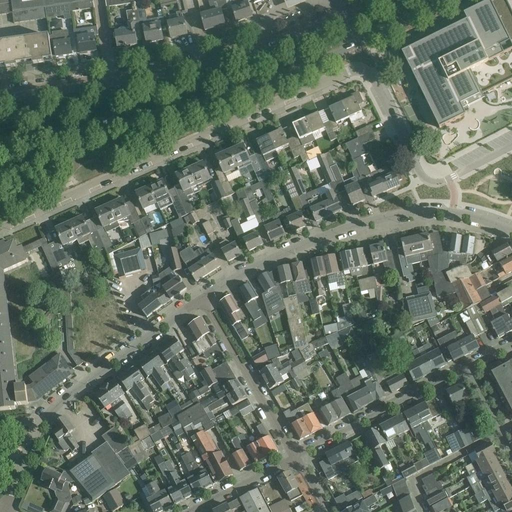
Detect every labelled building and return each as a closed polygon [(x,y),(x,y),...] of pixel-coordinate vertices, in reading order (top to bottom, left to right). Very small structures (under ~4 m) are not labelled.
[(64,5),(64,6),(69,5),(93,1),(91,1),(90,0),(11,0),(12,3),(13,13),(17,12),(22,12),(28,11),(39,9),(44,8),(52,7),(64,5)] [(159,0),(161,6),(177,3),(179,13),(175,13),(177,21),(168,23),(172,39),(187,35),(182,12),(187,11),(184,0),(159,0)] [(228,9),(225,0),(216,0),(208,2),(211,13),(201,15),(205,31),(213,29),(213,28),(218,26),(219,27),(225,26),(221,11),(228,9)] [(252,17),(246,0),(229,0),(237,22),(252,17)] [(463,110),(469,107),(466,102),(511,79),(511,12),(506,0),(494,0),(491,2),(491,1),(464,14),(467,20),(402,52),(440,129),(466,116),(463,110)] [(93,1),(69,5),(70,12),(94,9),(93,1)] [(69,5),(64,6),(63,6),(65,20),(71,19),(70,12),(69,5)] [(146,9),(136,10),(138,22),(138,23),(147,21),(146,9)] [(164,24),(163,17),(157,18),(158,21),(143,24),(147,44),(163,41),(160,25),(164,24)] [(136,37),(140,37),(138,23),(138,22),(128,23),(129,30),(115,32),(115,34),(114,34),(114,39),(116,38),(117,48),(118,48),(118,47),(130,45),(130,46),(137,45),(136,37)] [(98,35),(97,27),(74,31),(75,39),(78,38),(81,54),(96,51),(94,36),(98,35)] [(49,37),(52,58),(72,55),(70,41),(68,41),(67,31),(53,33),(53,36),(49,37)] [(49,36),(24,39),(27,63),(52,60),(52,58),(49,37),(49,36)] [(24,39),(0,42),(0,53),(2,67),(27,63),(24,39)] [(341,101),(349,118),(355,116),(357,121),(364,118),(358,105),(363,103),(358,92),(347,97),(347,98),(341,101)] [(334,119),(328,122),(333,132),(339,129),(337,124),(349,118),(341,101),(335,103),(336,105),(329,108),(334,119)] [(374,108),(367,112),(374,125),(381,121),(374,108)] [(304,117),(312,135),(325,129),(327,134),(333,148),(339,145),(333,132),(328,122),(323,124),(318,113),(312,116),(311,114),(304,117)] [(312,135),(304,117),(298,120),(299,122),(293,125),(298,136),(292,138),(300,156),(303,163),(309,160),(302,146),(300,140),(312,135)] [(355,132),(358,139),(372,132),(370,126),(355,132)] [(268,134),(269,136),(276,151),(289,145),(295,158),(300,156),(292,138),(287,141),(282,130),(275,133),(274,131),(268,134)] [(346,145),(353,161),(359,158),(366,155),(362,145),(375,139),(372,132),(358,139),(346,145)] [(255,155),(257,158),(263,171),(266,179),(273,177),(266,162),(278,157),(276,151),(269,136),(268,134),(262,136),(263,138),(256,141),(261,152),(255,155)] [(230,153),(236,166),(242,164),(244,168),(251,164),(259,182),(266,179),(263,171),(257,158),(250,161),(243,145),(237,148),(237,149),(230,153)] [(230,153),(223,155),(223,154),(216,157),(224,174),(217,177),(220,184),(227,197),(234,194),(226,178),(232,175),(231,171),(237,168),(236,166),(230,153)] [(328,185),(336,182),(330,168),(324,154),(316,158),(328,185)] [(364,169),(359,158),(353,161),(357,172),(364,169)] [(190,171),(197,186),(211,180),(203,163),(196,166),(197,167),(190,171)] [(336,165),(330,168),(336,182),(336,183),(343,180),(336,165)] [(398,182),(402,180),(398,172),(394,174),(390,166),(377,172),(381,180),(386,192),(400,186),(398,182)] [(288,171),(299,197),(307,194),(296,168),(288,171)] [(197,186),(190,171),(183,173),(183,172),(176,175),(181,186),(174,189),(186,216),(195,212),(188,197),(194,194),(191,189),(197,186)] [(386,192),(381,180),(377,172),(364,177),(368,186),(373,198),(386,192)] [(365,201),(355,178),(343,183),(346,188),(345,189),(353,206),(365,201)] [(250,187),(244,190),(255,216),(261,213),(253,195),(255,194),(255,192),(254,192),(262,189),(267,202),(273,199),(266,181),(265,180),(259,183),(250,187)] [(179,219),(182,217),(186,216),(174,189),(168,192),(163,181),(156,184),(157,185),(150,188),(156,202),(160,210),(173,205),(178,217),(179,219)] [(219,201),(227,197),(220,184),(214,187),(219,201)] [(156,202),(150,188),(143,192),(143,190),(136,193),(144,210),(151,207),(151,205),(156,202)] [(247,220),(255,216),(244,190),(236,194),(247,220)] [(329,217),(342,211),(336,198),(336,199),(332,191),(320,197),(323,204),(329,217)] [(308,202),(311,210),(316,222),(329,217),(323,204),(320,197),(308,202)] [(117,203),(110,206),(116,220),(118,223),(131,221),(130,216),(123,199),(116,202),(117,203)] [(219,201),(207,205),(210,212),(221,207),(219,201)] [(110,206),(103,210),(102,208),(96,211),(104,228),(106,233),(107,233),(119,227),(116,220),(110,206)] [(284,212),(280,214),(283,221),(283,222),(286,229),(290,227),(293,232),(307,226),(303,217),(301,213),(293,216),(289,208),(283,211),(284,212)] [(199,222),(195,213),(184,219),(186,224),(190,222),(192,226),(193,225),(199,222)] [(265,219),(262,220),(264,225),(266,228),(265,229),(267,232),(271,242),(285,236),(279,223),(283,221),(280,214),(280,213),(268,219),(268,218),(265,219)] [(108,255),(97,231),(90,234),(83,217),(76,220),(77,221),(70,225),(76,238),(79,245),(89,241),(95,254),(105,249),(108,255)] [(140,220),(145,231),(153,228),(150,223),(153,222),(152,219),(149,221),(148,217),(140,220)] [(183,218),(182,217),(179,219),(169,223),(173,230),(184,225),(181,218),(183,218)] [(231,227),(228,219),(222,221),(226,229),(231,227)] [(244,234),(237,220),(231,223),(240,242),(244,240),(249,252),(263,245),(255,229),(244,234)] [(215,232),(209,221),(202,225),(206,232),(208,236),(215,232)] [(62,243),(49,249),(50,250),(51,253),(52,256),(53,258),(55,261),(56,264),(57,267),(58,269),(72,265),(65,250),(73,247),(70,241),(76,238),(70,225),(63,228),(62,226),(56,229),(62,243)] [(108,255),(115,252),(107,233),(106,233),(104,228),(97,231),(108,255)] [(167,230),(149,235),(152,247),(160,245),(159,241),(169,238),(167,230)] [(456,293),(452,283),(449,271),(446,272),(439,272),(439,255),(443,253),(441,243),(431,245),(428,234),(415,237),(419,255),(426,253),(437,299),(439,298),(439,299),(453,296),(452,294),(456,293)] [(446,272),(449,271),(449,270),(450,260),(461,261),(464,238),(451,236),(449,246),(449,258),(445,258),(444,254),(443,255),(443,253),(439,255),(439,272),(446,272)] [(419,255),(415,237),(401,241),(404,252),(398,253),(404,277),(408,277),(408,279),(409,283),(415,282),(416,282),(414,276),(410,257),(419,255)] [(45,238),(36,242),(39,248),(42,247),(45,238)] [(464,238),(461,261),(460,265),(467,266),(468,255),(474,256),(474,254),(476,254),(483,249),(485,242),(476,240),(464,238)] [(228,248),(225,241),(219,244),(223,251),(222,251),(228,262),(241,256),(235,244),(228,248)] [(386,256),(383,242),(374,244),(375,247),(370,248),(374,265),(383,263),(385,268),(386,276),(396,274),(392,255),(386,256)] [(14,244),(0,250),(0,411),(15,410),(15,406),(28,404),(28,402),(36,401),(43,396),(34,384),(29,387),(16,388),(3,273),(28,262),(24,255),(22,249),(17,251),(14,244)] [(494,266),(499,263),(511,255),(511,253),(507,245),(504,244),(491,251),(486,256),(482,261),(483,263),(490,259),(494,266)] [(196,282),(208,275),(196,257),(195,253),(194,253),(190,247),(180,254),(181,258),(185,264),(196,282)] [(179,259),(176,248),(167,251),(172,272),(182,270),(179,259)] [(202,248),(195,253),(196,257),(208,275),(220,267),(213,256),(212,257),(208,250),(204,252),(202,248)] [(147,271),(141,249),(114,257),(120,279),(147,271)] [(364,249),(351,252),(357,278),(362,276),(360,268),(368,266),(364,249)] [(357,278),(351,252),(338,255),(342,272),(350,271),(352,278),(356,276),(357,278)] [(511,255),(499,263),(503,270),(496,274),(498,277),(511,270),(511,269),(511,255)] [(343,273),(342,273),(339,274),(338,266),(335,256),(323,259),(327,276),(329,285),(337,283),(337,287),(345,286),(345,285),(343,273)] [(326,338),(332,336),(318,278),(320,278),(326,277),(327,276),(323,259),(320,260),(310,262),(312,272),(314,279),(313,280),(316,292),(314,292),(316,299),(316,300),(318,310),(319,314),(326,338)] [(291,266),(294,283),(298,296),(300,297),(304,296),(305,294),(311,293),(310,286),(306,271),(304,272),(302,264),(291,266)] [(449,270),(449,271),(452,283),(469,279),(472,277),(467,266),(460,265),(460,266),(460,267),(449,270)] [(317,355),(315,350),(316,350),(313,344),(308,345),(297,296),(298,296),(294,283),(291,266),(277,270),(279,279),(280,284),(285,283),(288,299),(283,300),(295,351),(299,350),(303,358),(305,361),(317,355)] [(163,288),(171,300),(187,289),(179,278),(171,283),(163,273),(160,275),(163,288)] [(268,273),(257,280),(265,293),(262,295),(269,318),(271,317),(276,314),(272,305),(279,301),(275,295),(273,296),(270,291),(276,287),(268,273)] [(469,279),(452,283),(456,293),(464,311),(466,310),(466,311),(467,311),(479,305),(491,300),(495,308),(501,305),(502,304),(497,295),(492,298),(485,286),(490,284),(489,280),(483,283),(479,274),(472,277),(469,279)] [(161,283),(159,276),(152,277),(153,281),(154,285),(161,283)] [(375,277),(358,281),(361,293),(375,290),(378,289),(375,277)] [(429,294),(426,282),(420,283),(423,295),(403,300),(408,324),(426,320),(430,328),(431,328),(436,325),(439,324),(430,293),(429,294)] [(250,284),(239,291),(247,304),(244,305),(258,328),(267,322),(263,316),(260,317),(257,312),(259,310),(253,300),(258,297),(250,284)] [(147,318),(162,306),(154,295),(153,288),(141,296),(145,301),(138,307),(147,318)] [(163,288),(154,295),(162,306),(163,306),(171,300),(163,288)] [(497,295),(502,304),(507,301),(511,298),(511,288),(497,295)] [(248,337),(243,329),(234,313),(239,311),(231,296),(220,304),(241,341),(242,341),(242,340),(248,337)] [(312,316),(319,314),(316,300),(309,301),(312,316)] [(467,311),(476,329),(479,336),(487,332),(477,312),(482,309),(485,313),(489,311),(495,322),(491,324),(494,331),(499,339),(509,333),(501,319),(495,308),(491,300),(479,305),(467,311)] [(354,326),(349,305),(342,306),(346,322),(338,324),(339,332),(354,326)] [(509,333),(511,331),(511,313),(507,316),(502,308),(501,305),(495,308),(501,319),(509,333)] [(367,321),(365,311),(356,314),(358,323),(365,322),(367,321)] [(476,329),(467,311),(466,311),(471,321),(465,324),(472,337),(465,341),(461,333),(456,335),(466,356),(479,349),(474,338),(479,336),(476,329)] [(381,316),(367,322),(369,328),(383,323),(381,316)] [(216,344),(200,318),(188,328),(196,341),(192,343),(199,354),(216,344)] [(264,341),(274,335),(270,327),(263,330),(261,326),(257,328),(264,341)] [(415,332),(413,327),(402,332),(407,342),(407,341),(405,337),(415,332)] [(356,338),(351,328),(339,334),(343,344),(356,338)] [(396,347),(407,342),(402,332),(397,334),(391,337),(396,347)] [(454,362),(466,356),(456,335),(455,332),(437,342),(448,363),(453,360),(454,362)] [(332,336),(326,338),(325,339),(329,345),(341,340),(337,333),(337,334),(332,336)] [(63,334),(54,334),(55,343),(64,342),(63,334)] [(174,337),(167,343),(186,369),(185,370),(190,377),(195,374),(190,366),(181,353),(184,351),(174,337)] [(325,339),(324,339),(313,344),(316,350),(329,345),(325,339)] [(178,368),(181,373),(188,382),(191,380),(185,370),(186,369),(167,343),(158,349),(164,358),(167,363),(172,360),(172,361),(170,362),(170,365),(174,370),(176,370),(178,368)] [(422,345),(427,356),(435,372),(446,366),(438,350),(431,353),(430,351),(431,351),(428,345),(425,346),(424,344),(422,345)] [(276,345),(264,349),(268,361),(280,357),(276,345)] [(416,361),(424,377),(435,372),(427,356),(421,359),(420,356),(417,350),(418,350),(416,346),(412,348),(413,350),(411,351),(416,361)] [(295,351),(291,353),(296,362),(302,358),(303,358),(299,350),(295,351)] [(169,388),(173,394),(175,398),(179,395),(170,381),(161,368),(164,365),(155,352),(147,358),(166,384),(169,388)] [(256,367),(268,360),(264,352),(252,359),(256,367)] [(34,384),(43,396),(74,372),(60,354),(29,377),(34,384)] [(366,359),(378,383),(380,385),(386,382),(387,384),(392,394),(408,385),(403,377),(401,371),(385,379),(380,369),(382,368),(376,355),(366,359)] [(414,383),(424,377),(416,361),(410,364),(409,362),(409,361),(406,356),(403,357),(402,355),(400,356),(414,383)] [(163,392),(169,388),(166,384),(147,358),(138,364),(144,372),(148,377),(152,374),(162,387),(160,388),(163,392)] [(268,360),(256,367),(265,381),(291,367),(290,366),(302,359),(302,358),(296,362),(293,363),(292,361),(288,363),(281,367),(277,359),(276,359),(271,361),(269,362),(268,360)] [(290,366),(291,367),(296,375),(308,368),(302,359),(290,366)] [(380,385),(366,359),(363,361),(367,369),(364,370),(368,378),(363,380),(366,385),(374,403),(385,397),(379,385),(380,385)] [(511,369),(508,362),(488,373),(493,383),(496,382),(498,387),(496,388),(502,399),(504,398),(507,403),(505,404),(510,415),(511,414),(511,369)] [(219,383),(234,376),(227,363),(212,371),(210,368),(200,374),(209,388),(219,383)] [(135,366),(127,372),(146,398),(150,395),(141,382),(144,379),(135,366)] [(296,375),(291,367),(265,381),(270,390),(284,382),(281,377),(289,373),(293,380),(291,381),(297,378),(295,375),(296,375)] [(146,398),(127,372),(118,378),(128,392),(132,388),(142,401),(143,404),(141,405),(146,413),(151,409),(149,404),(145,399),(146,399),(146,398)] [(364,408),(350,382),(349,382),(345,374),(336,379),(340,387),(339,389),(344,399),(345,399),(353,414),(364,408)] [(234,376),(219,383),(224,391),(201,404),(204,409),(242,390),(234,376)] [(374,403),(366,385),(363,380),(361,377),(350,382),(364,408),(374,403)] [(297,378),(291,381),(296,390),(302,387),(297,378)] [(105,388),(122,411),(127,419),(132,415),(123,401),(122,402),(119,398),(124,395),(114,381),(105,388)] [(472,404),(462,385),(447,392),(452,401),(453,404),(463,399),(467,407),(472,404)] [(105,388),(95,395),(105,409),(110,405),(113,409),(122,422),(127,419),(122,411),(105,388)] [(344,399),(339,389),(333,392),(338,402),(331,406),(339,420),(351,415),(343,399),(344,399)] [(193,404),(195,407),(200,404),(197,398),(201,396),(199,393),(197,390),(189,395),(193,404)] [(247,399),(242,390),(204,409),(207,415),(224,407),(230,403),(233,407),(247,399)] [(146,398),(146,399),(149,404),(154,401),(150,396),(150,395),(146,398)] [(431,429),(437,426),(437,424),(444,420),(441,415),(438,408),(434,399),(414,409),(426,433),(429,432),(432,430),(431,429)] [(194,407),(190,401),(180,407),(184,412),(194,407)] [(232,417),(240,412),(251,406),(248,401),(229,411),(232,417)] [(204,409),(201,404),(200,404),(195,407),(177,417),(179,421),(190,440),(193,438),(205,462),(204,462),(208,469),(209,468),(212,475),(214,474),(218,483),(233,475),(220,451),(219,451),(218,449),(217,449),(208,432),(215,428),(210,421),(204,409)] [(302,420),(311,435),(322,429),(315,414),(314,414),(308,404),(297,409),(302,420)] [(331,406),(325,409),(323,405),(317,408),(328,426),(339,420),(333,409),(332,407),(331,406)] [(251,406),(240,412),(242,417),(254,411),(251,406)] [(291,413),(289,409),(283,413),(299,441),(311,435),(302,420),(297,409),(291,413)] [(426,433),(414,409),(404,415),(412,430),(418,427),(419,429),(418,430),(421,436),(425,434),(426,433)] [(161,424),(164,429),(169,427),(169,426),(174,424),(169,414),(158,419),(159,421),(161,424)] [(111,416),(105,420),(111,428),(115,426),(115,427),(118,425),(111,416)] [(402,416),(391,421),(404,447),(405,446),(406,448),(410,446),(405,437),(404,437),(403,435),(409,431),(402,416)] [(75,430),(65,417),(55,425),(57,429),(53,432),(59,441),(59,444),(64,451),(67,451),(70,449),(72,452),(79,448),(69,434),(75,430)] [(397,446),(398,448),(407,466),(399,470),(402,474),(404,480),(417,473),(413,464),(412,463),(404,448),(404,447),(391,421),(380,427),(388,442),(386,443),(390,450),(397,446)] [(182,428),(179,422),(172,426),(175,432),(182,428)] [(164,429),(161,424),(153,428),(149,430),(152,436),(161,431),(164,429)] [(150,435),(149,433),(145,425),(134,431),(139,441),(150,435)] [(264,440),(258,443),(266,458),(278,452),(262,425),(256,428),(264,440)] [(169,427),(164,429),(161,431),(163,436),(173,431),(171,426),(169,427)] [(107,443),(92,454),(67,472),(89,499),(91,499),(93,502),(98,499),(104,495),(130,476),(130,475),(124,466),(116,456),(128,447),(115,427),(102,437),(107,443)] [(379,471),(389,466),(386,460),(380,447),(385,445),(377,428),(366,434),(373,449),(369,451),(376,466),(379,471)] [(461,432),(468,446),(488,435),(485,430),(476,434),(473,428),(468,431),(467,429),(461,432)] [(163,436),(161,431),(152,436),(151,436),(152,438),(154,443),(164,439),(163,437),(164,437),(163,436)] [(454,453),(468,446),(461,432),(449,438),(452,442),(449,444),(454,453)] [(238,438),(244,449),(247,449),(255,464),(266,458),(258,443),(251,447),(248,441),(247,442),(243,435),(238,438)] [(150,437),(144,440),(149,449),(155,446),(150,437)] [(243,450),(244,449),(238,438),(232,441),(236,448),(235,449),(238,453),(232,456),(240,472),(251,466),(243,450)] [(141,442),(128,448),(135,458),(138,464),(149,458),(141,442)] [(353,465),(358,462),(353,452),(348,443),(337,449),(343,461),(347,468),(353,465)] [(473,463),(471,464),(471,465),(477,462),(495,452),(491,443),(475,452),(469,455),(473,463)] [(128,447),(116,456),(124,466),(135,458),(128,448),(128,447)] [(347,468),(343,461),(337,449),(325,455),(327,459),(319,463),(328,481),(341,474),(339,472),(347,468)] [(435,449),(423,455),(425,459),(429,466),(441,460),(435,449)] [(471,476),(473,475),(497,462),(493,454),(496,453),(495,452),(477,462),(471,465),(474,470),(469,472),(471,476)] [(186,455),(191,464),(204,490),(213,485),(206,471),(202,473),(196,462),(191,453),(186,455)] [(166,454),(162,457),(171,475),(185,500),(193,496),(186,481),(181,483),(176,473),(166,454)] [(191,464),(186,455),(182,457),(187,467),(192,478),(187,480),(195,495),(204,490),(191,464)] [(43,456),(40,462),(47,465),(48,461),(47,458),(43,456)] [(171,475),(162,457),(161,457),(164,463),(158,466),(165,478),(167,477),(172,488),(167,490),(175,505),(185,500),(171,475)] [(429,466),(425,459),(413,465),(417,473),(429,466)] [(502,471),(497,462),(473,475),(478,483),(502,471)] [(66,483),(60,480),(62,476),(56,473),(46,469),(42,481),(49,484),(47,488),(56,491),(57,498),(69,503),(71,499),(67,483),(66,483)] [(478,483),(482,492),(483,492),(506,479),(502,471),(478,483)] [(303,496),(290,473),(278,479),(291,503),(303,496)] [(402,474),(385,483),(387,488),(392,486),(404,480),(402,474)] [(487,500),(511,488),(506,479),(483,492),(487,500)] [(161,511),(164,511),(151,485),(148,480),(144,482),(152,498),(147,501),(152,511),(161,511)] [(404,480),(392,486),(398,502),(410,496),(404,480)] [(426,485),(429,491),(436,488),(439,493),(441,492),(442,492),(444,490),(439,482),(432,486),(430,483),(426,485)] [(156,483),(151,485),(164,511),(173,506),(166,492),(161,494),(156,483)] [(511,490),(511,488),(487,500),(492,509),(511,497),(511,490)] [(113,511),(126,505),(117,489),(103,497),(111,511),(113,511)] [(244,507),(246,511),(270,511),(258,489),(240,498),(244,507)] [(374,495),(370,489),(361,494),(364,499),(374,495)] [(358,491),(345,498),(349,506),(362,499),(358,491)] [(439,493),(426,500),(430,508),(446,500),(442,492),(441,492),(439,493)] [(314,495),(308,498),(314,507),(319,503),(314,495)] [(80,496),(71,500),(73,506),(82,502),(80,496)] [(368,511),(365,507),(376,501),(373,496),(354,507),(350,509),(345,511),(368,511)] [(410,496),(398,502),(401,511),(413,511),(416,511),(410,496)] [(495,511),(500,510),(501,511),(506,511),(511,509),(511,497),(492,509),(493,511),(495,511)] [(65,511),(69,503),(57,498),(51,511),(65,511)] [(24,501),(21,508),(29,511),(42,511),(43,509),(24,501)]
